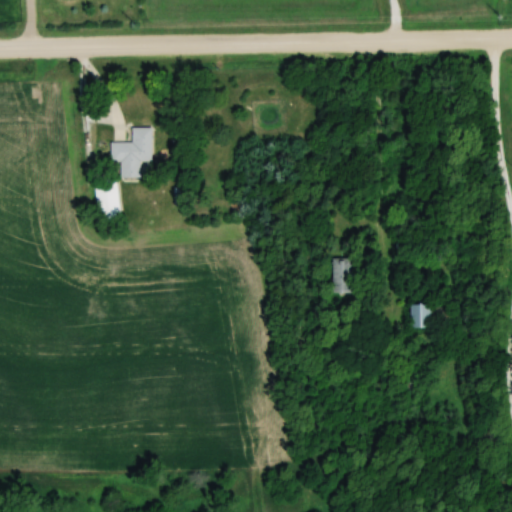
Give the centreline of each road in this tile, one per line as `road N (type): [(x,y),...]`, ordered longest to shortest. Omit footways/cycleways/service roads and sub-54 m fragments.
road 1 (residential): [(511,38),(138,48)]
road 2 (residential): [(138,48),(0,50)]
